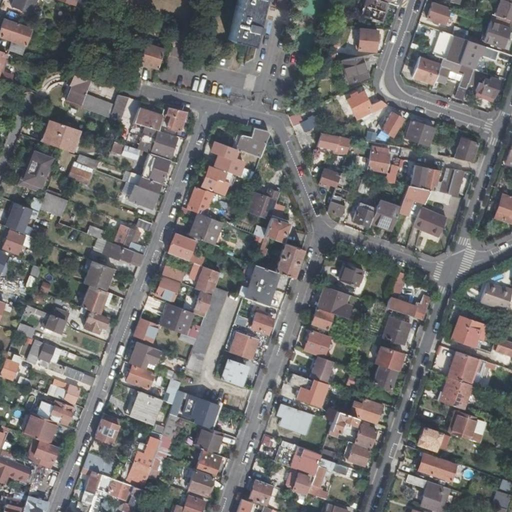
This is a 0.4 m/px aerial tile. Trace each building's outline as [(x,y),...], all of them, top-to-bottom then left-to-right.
[(13,0),(11,7),(31,14),(36,0),(13,0)] [(61,12),(64,2),(58,0),(57,0),(54,10),(61,12)] [(236,0),(227,39),(250,45),(254,30),(261,32),(269,0),(236,0)] [(381,23),(388,3),(379,0),(365,0),(361,16),(381,23)] [(511,19),(511,3),(503,0),(499,0),(494,15),(511,21),(511,19)] [(445,24),(450,8),(432,2),(427,18),(445,24)] [(511,29),(511,20),(511,21),(494,15),(493,14),(490,22),(509,29),(511,29)] [(22,58),(32,28),(4,18),(0,28),(0,35),(12,40),(7,53),(22,58)] [(149,27),(168,33),(170,27),(151,21),(149,27)] [(503,47),(509,29),(490,22),(485,36),(483,35),(481,39),(503,47)] [(463,38),(466,30),(454,26),(452,34),(463,38)] [(376,31),(359,29),(357,50),(374,52),(376,31)] [(457,63),(465,40),(441,32),(433,55),(442,58),(457,63)] [(481,51),(482,46),(465,40),(457,63),(466,66),(472,48),(481,51)] [(138,63),(157,69),(163,50),(144,44),(138,63)] [(335,52),(328,50),(324,63),(332,61),(335,52)] [(510,64),(511,57),(511,55),(501,52),(498,60),(510,64)] [(367,78),(361,57),(341,60),(348,84),(367,78)] [(412,76),(433,84),(435,79),(440,65),(418,57),(412,76)] [(472,69),(466,66),(457,63),(442,58),(440,65),(435,79),(445,82),(449,70),(458,73),(459,69),(464,71),(463,74),(461,80),(455,98),(461,100),(468,82),(472,69)] [(485,78),(486,74),(472,69),(468,82),(475,85),(478,76),(485,78)] [(84,93),(89,78),(70,73),(66,83),(71,84),(65,101),(79,106),(84,93)] [(130,88),(137,90),(140,79),(134,77),(130,88)] [(475,92),(493,98),(499,80),(490,77),(488,86),(479,83),(475,92)] [(383,103),(380,100),(370,106),(363,92),(355,97),(353,95),(350,96),(351,99),(346,101),(354,115),(357,114),(359,119),(387,105),(383,103)] [(492,101),(493,98),(475,92),(474,95),(492,101)] [(111,112),(114,104),(84,93),(79,106),(79,107),(109,117),(111,112)] [(127,101),(116,97),(114,104),(111,112),(122,115),(127,101)] [(185,111),(167,107),(165,114),(170,116),(166,127),(179,131),(185,111)] [(162,115),(138,108),(132,122),(157,130),(162,115)] [(303,123),(306,122),(314,118),(310,108),(298,111),(299,114),(303,123)] [(366,142),(381,144),(382,143),(387,144),(392,136),(403,119),(392,112),(385,122),(381,129),(388,134),(384,138),(381,136),(367,134),(366,142)] [(294,127),(303,123),(299,114),(290,117),(294,127)] [(306,131),(317,126),(314,118),(306,122),(303,123),(304,127),(306,129),(306,131)] [(47,119),(40,139),(42,140),(47,128),(48,129),(51,120),(47,119)] [(79,130),(71,127),(51,120),(48,129),(47,128),(42,140),(63,148),(71,151),(79,130)] [(381,129),(385,122),(381,120),(377,127),(381,129)] [(434,128),(412,120),(406,138),(428,146),(434,128)] [(267,130),(253,127),(251,136),(241,134),(235,148),(236,149),(260,158),(268,135),(269,133),(267,130)] [(176,137),(157,131),(155,138),(152,138),(150,138),(149,142),(150,143),(153,144),(150,151),(170,157),(176,137)] [(338,136),(328,134),(320,132),(316,146),(333,149),(338,136)] [(456,158),(472,161),(478,144),(473,142),(474,139),(471,138),(470,141),(461,138),(454,158),(456,158)] [(242,162),(233,159),(236,149),(235,148),(214,141),(211,150),(219,154),(214,167),(226,171),(229,173),(237,176),(242,162)] [(121,155),(124,145),(115,142),(112,152),(121,155)] [(442,145),(430,143),(427,153),(429,153),(440,155),(442,145)] [(34,151),(51,158),(53,153),(33,145),(18,183),(38,191),(40,186),(23,179),(34,151)] [(137,153),(138,149),(124,145),(121,155),(135,159),(136,156),(137,153)] [(402,148),(389,146),(388,152),(392,154),(400,156),(402,148)] [(374,152),(370,151),(367,169),(385,172),(388,155),(384,154),(385,149),(376,147),(374,152)] [(40,186),(51,158),(34,151),(23,179),(40,186)] [(160,183),(169,160),(157,155),(148,153),(142,169),(140,176),(148,178),(160,183)] [(85,156),(79,154),(76,161),(74,160),(68,176),(85,182),(94,159),(85,156)] [(222,181),(225,172),(208,166),(201,186),(210,190),(212,185),(219,186),(219,185),(221,180),(222,181)] [(421,188),(426,168),(414,166),(410,186),(421,188)] [(433,190),(435,182),(437,170),(426,168),(421,188),(429,189),(433,190)] [(336,185),(339,174),(324,169),(318,184),(328,187),(329,183),(336,185)] [(460,180),(462,171),(453,169),(450,169),(446,185),(441,183),(438,192),(450,195),(455,196),(459,183),(461,184),(462,181),(460,180)] [(229,173),(226,171),(225,172),(222,181),(221,180),(219,185),(224,187),(229,173)] [(151,208),(160,183),(148,178),(140,176),(137,175),(131,172),(127,182),(133,185),(129,196),(128,200),(151,208)] [(340,197),(343,198),(351,175),(340,173),(339,174),(336,185),(332,195),(340,197)] [(359,185),(358,188),(366,190),(370,179),(362,177),(361,180),(359,185)] [(121,193),(129,196),(133,185),(127,182),(125,182),(121,193)] [(218,194),(204,189),(204,190),(195,186),(188,204),(192,206),(191,210),(198,213),(209,217),(218,194)] [(424,203),(426,198),(429,190),(406,186),(399,207),(397,212),(407,215),(412,200),(424,203)] [(275,202),(278,193),(268,189),(265,196),(254,193),(248,210),(270,218),(275,202)] [(449,204),(450,195),(438,192),(433,190),(429,189),(429,190),(426,198),(449,204)] [(61,216),(67,200),(46,192),(43,199),(40,208),(61,216)] [(494,217),(511,223),(511,197),(502,194),(498,205),(496,204),(494,209),(497,209),(494,217)] [(338,204),(340,197),(332,195),(327,211),(341,216),(344,206),(338,204)] [(40,208),(43,199),(34,196),(29,208),(38,211),(40,208)] [(381,221),(393,225),(397,212),(399,207),(378,200),(374,212),(370,222),(380,225),(381,221)] [(15,202),(12,201),(6,218),(8,219),(15,202)] [(6,218),(3,225),(29,236),(32,228),(24,225),(28,216),(35,219),(38,211),(29,208),(15,202),(8,219),(6,218)] [(284,205),(275,202),(270,218),(266,229),(264,236),(267,237),(281,242),(287,224),(279,221),(284,205)] [(369,226),(370,222),(374,212),(357,206),(352,220),(369,226)] [(422,206),(413,226),(438,236),(447,217),(422,206)] [(198,213),(190,235),(212,244),(221,221),(209,217),(198,213)] [(136,226),(148,231),(151,224),(138,219),(136,226)] [(32,228),(29,236),(43,242),(49,229),(34,223),(32,228)] [(142,254),(145,247),(137,244),(139,239),(137,238),(140,232),(120,224),(118,230),(120,231),(118,237),(125,240),(123,247),(142,254)] [(264,236),(266,229),(258,227),(256,235),(263,237),(264,236)] [(107,241),(109,241),(111,236),(90,228),(88,234),(97,237),(107,241)] [(17,254),(24,236),(9,230),(2,248),(17,254)] [(219,272),(220,270),(222,264),(190,252),(195,240),(175,232),(167,253),(193,262),(219,272)] [(264,248),(267,237),(264,236),(263,237),(258,252),(254,264),(258,265),(261,255),(264,256),(266,249),(264,248)] [(93,249),(102,252),(107,241),(97,237),(93,249)] [(119,257),(123,247),(109,241),(107,241),(102,252),(102,254),(118,260),(119,257)] [(292,277),(302,249),(284,243),(276,265),(268,263),(266,268),(275,272),(292,277)] [(138,264),(142,254),(123,247),(119,257),(138,264)] [(252,263),(254,264),(258,252),(251,249),(247,262),(252,263)] [(104,290),(113,269),(92,261),(88,270),(83,282),(89,285),(104,290)] [(214,287),(219,272),(193,262),(187,277),(197,281),(195,288),(211,294),(214,287)] [(270,288),(275,272),(266,268),(258,265),(254,264),(252,263),(246,280),(270,288)] [(164,264),(160,275),(181,283),(185,272),(164,264)] [(363,270),(344,264),(339,280),(357,287),(363,270)] [(32,274),(37,277),(41,266),(38,265),(38,267),(35,266),(32,274)] [(26,285),(32,288),(37,277),(32,274),(30,274),(26,285)] [(403,277),(397,275),(389,297),(387,304),(386,307),(422,320),(428,300),(422,297),(418,308),(393,300),(394,295),(397,296),(403,277)] [(179,284),(161,278),(155,294),(172,301),(179,284)] [(264,304),(270,288),(246,280),(240,296),(242,297),(264,304)] [(479,302),(505,310),(511,290),(501,287),(501,288),(486,283),(479,302)] [(344,293),(319,284),(318,288),(322,289),(320,296),(340,304),(344,293)] [(106,306),(111,293),(104,290),(89,285),(81,307),(98,313),(102,305),(106,306)] [(200,372),(228,292),(216,287),(204,320),(187,368),(200,372)] [(200,291),(193,312),(204,316),(211,295),(200,291)] [(387,304),(389,297),(384,295),(381,302),(387,304)] [(149,297),(144,307),(151,310),(156,301),(149,297)] [(319,300),(316,307),(328,311),(330,305),(319,300)] [(371,312),(374,303),(365,300),(364,304),(363,309),(371,312)] [(168,303),(160,325),(181,333),(184,334),(193,312),(168,303)] [(61,333),(66,321),(54,316),(40,310),(26,304),(24,310),(22,314),(28,316),(30,311),(49,319),(46,327),(61,333)] [(328,311),(316,307),(311,323),(327,329),(333,313),(328,311)] [(20,319),(22,314),(24,310),(18,308),(15,317),(20,319)] [(54,316),(66,321),(68,314),(57,309),(54,316)] [(104,328),(107,318),(90,311),(84,327),(98,333),(100,327),(104,328)] [(256,313),(250,327),(267,333),(272,319),(256,313)] [(140,317),(133,335),(150,342),(157,324),(140,317)] [(403,344),(407,331),(409,324),(390,317),(382,337),(403,344)] [(479,331),(476,339),(481,341),(484,333),(486,329),(479,327),(478,323),(460,317),(457,323),(479,331)] [(15,331),(30,337),(34,327),(19,322),(15,331)] [(352,335),(349,343),(359,346),(362,339),(367,325),(362,323),(357,337),(352,335)] [(456,323),(451,339),(473,346),(476,339),(479,331),(457,323),(456,323)] [(195,324),(190,337),(196,338),(200,326),(195,324)] [(330,338),(311,331),(304,350),(323,357),(330,338)] [(411,333),(407,331),(403,344),(406,346),(411,333)] [(229,352),(250,359),(257,340),(236,332),(229,352)] [(178,339),(193,345),(196,338),(190,337),(184,334),(181,333),(178,339)] [(511,342),(499,338),(495,350),(511,355),(511,342)] [(38,357),(35,364),(80,381),(83,374),(49,360),(54,346),(34,339),(29,353),(38,357)] [(476,339),(473,346),(479,348),(481,341),(476,339)] [(159,349),(137,341),(130,359),(140,363),(141,360),(146,362),(154,364),(159,349)] [(397,371),(403,353),(381,345),(375,363),(378,364),(397,371)] [(467,383),(476,358),(456,351),(447,376),(467,383)] [(8,352),(7,353),(5,358),(11,361),(14,354),(8,352)] [(0,375),(1,376),(11,380),(20,357),(14,354),(11,361),(5,358),(0,371),(0,375)] [(157,366),(174,370),(176,359),(159,355),(157,366)] [(314,379),(325,383),(333,361),(317,355),(309,377),(314,379)] [(220,379),(238,385),(245,365),(227,359),(220,379)] [(153,372),(132,364),(127,378),(133,380),(137,382),(148,386),(153,372)] [(390,389),(397,371),(378,364),(372,382),(390,389)] [(170,378),(177,380),(180,382),(182,376),(172,372),(170,378)] [(312,380),(292,373),(288,382),(300,387),(308,389),(312,380)] [(83,374),(80,381),(92,386),(95,378),(83,374)] [(349,374),(346,384),(358,388),(361,379),(349,374)] [(461,409),(470,384),(467,383),(447,376),(438,402),(461,409)] [(54,396),(74,403),(80,388),(55,378),(53,383),(58,385),(54,396)] [(325,383),(314,379),(310,390),(308,389),(300,387),(296,399),(321,407),(329,384),(325,383)] [(172,403),(177,390),(180,382),(177,380),(169,402),(172,403)] [(58,385),(53,383),(51,383),(47,393),(54,396),(58,385)] [(175,416),(183,392),(177,390),(172,403),(169,413),(175,416)] [(161,399),(139,391),(130,415),(152,423),(161,399)] [(205,418),(210,402),(189,394),(182,414),(190,416),(191,413),(205,418)] [(357,417),(375,423),(382,405),(363,399),(361,406),(357,405),(356,408),(359,409),(357,417)] [(59,423),(67,426),(73,408),(55,400),(54,403),(53,406),(50,405),(41,401),(37,409),(36,414),(55,421),(59,423)] [(314,415),(299,409),(298,411),(280,404),(277,414),(286,417),(283,426),(306,435),(314,415)] [(332,421),(336,410),(329,408),(325,419),(332,421)] [(357,417),(336,410),(332,421),(328,434),(336,437),(342,420),(354,424),(357,417)] [(446,432),(450,433),(458,411),(454,410),(446,432)] [(450,433),(478,443),(480,434),(471,431),(473,424),(475,417),(458,411),(450,433)] [(32,437),(51,444),(55,434),(51,432),(55,421),(36,414),(31,412),(22,433),(32,437)] [(101,418),(118,425),(121,418),(104,412),(101,418)] [(171,438),(179,417),(175,416),(169,413),(164,427),(162,433),(161,434),(171,438)] [(203,421),(205,418),(191,413),(190,416),(203,421)] [(101,418),(94,437),(111,444),(118,425),(101,418)] [(370,447),(376,429),(364,425),(365,423),(362,422),(361,424),(355,441),(370,447)] [(153,430),(162,433),(164,427),(154,423),(152,430),(153,430)] [(471,431),(480,434),(483,428),(473,424),(471,431)] [(214,453),(222,433),(202,425),(194,446),(202,449),(214,453)] [(448,436),(422,428),(417,444),(434,450),(436,446),(444,449),(448,436)] [(146,477),(154,453),(161,434),(162,433),(153,430),(151,437),(149,436),(146,445),(140,443),(138,447),(131,451),(130,450),(125,464),(89,451),(83,467),(91,470),(100,473),(101,474),(142,488),(146,477)] [(154,453),(166,457),(173,438),(171,438),(161,434),(154,453)] [(264,434),(259,450),(268,453),(274,438),(264,434)] [(49,468),(57,446),(51,444),(32,437),(25,458),(38,463),(49,468)] [(1,449),(8,451),(11,444),(4,441),(1,449)] [(364,465),(369,449),(353,444),(347,459),(364,465)] [(313,475),(320,457),(321,454),(297,446),(295,452),(280,447),(275,461),(308,473),(313,475)] [(31,482),(38,463),(25,458),(8,451),(1,449),(0,452),(0,467),(27,478),(26,480),(31,482)] [(215,464),(219,455),(214,453),(202,449),(195,467),(213,473),(216,465),(215,464)] [(320,457),(332,461),(334,456),(322,451),(321,454),(320,457)] [(417,470),(423,453),(419,452),(413,468),(417,470)] [(455,464),(423,453),(417,470),(450,480),(455,464)] [(345,475),(348,467),(332,461),(320,457),(313,475),(311,481),(307,492),(321,498),(323,492),(318,490),(324,471),(330,473),(331,471),(345,475)] [(83,467),(81,472),(89,475),(91,470),(83,467)] [(91,470),(89,475),(85,487),(94,490),(100,473),(91,470)] [(213,477),(194,470),(187,489),(206,496),(213,477)] [(306,497),(307,495),(304,494),(308,480),(311,481),(313,475),(308,473),(307,476),(291,471),(288,472),(284,483),(286,487),(292,489),(291,491),(306,497)] [(139,496),(142,488),(101,474),(94,493),(100,495),(106,480),(111,482),(107,493),(125,499),(127,494),(129,495),(130,493),(139,496)] [(444,486),(408,474),(406,482),(425,489),(421,505),(436,511),(438,511),(441,511),(444,503),(439,501),(444,486)] [(272,485),(255,479),(248,498),(265,504),(272,485)] [(179,497),(182,489),(175,487),(172,494),(179,497)] [(100,496),(94,494),(92,498),(90,504),(90,506),(95,508),(100,496)] [(1,511),(18,511),(20,507),(22,508),(25,500),(6,496),(1,511)] [(44,511),(48,502),(26,496),(25,500),(22,508),(20,511),(44,511)] [(172,511),(200,511),(204,502),(188,496),(184,507),(175,504),(172,511)] [(241,498),(236,511),(248,511),(251,502),(241,498)] [(133,511),(137,501),(130,499),(128,503),(125,502),(121,511),(133,511)] [(74,508),(87,511),(90,506),(90,504),(82,501),(77,500),(74,508)]
